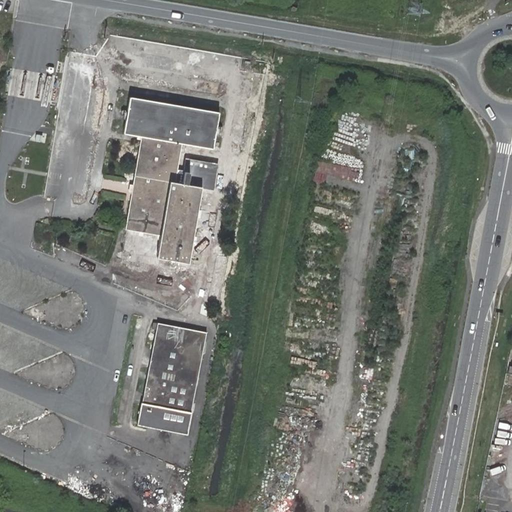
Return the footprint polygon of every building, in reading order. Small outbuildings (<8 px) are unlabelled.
[(181,144),(213,149),(215,136),(217,125),(219,113),(129,97),(127,110),(125,121),(123,134),(142,137),(181,144)] [(181,144),(142,137),(141,143),(134,182),(131,198),(126,229),(128,229),(161,235),(157,258),(165,260),(188,263),(192,240),(198,210),(201,187),(212,189),(216,165),(179,159),(181,144)] [(339,178),(340,170),(327,169),(327,180),(329,180),(328,188),(334,188),(334,178),(339,178)] [(103,176),(101,190),(130,192),(131,178),(103,176)] [(153,255),(154,246),(124,243),(123,253),(153,255)] [(152,405),(191,412),(207,332),(157,322),(141,403),(137,425),(147,427),(152,405)] [(187,434),(191,412),(152,405),(147,427),(187,434)]
